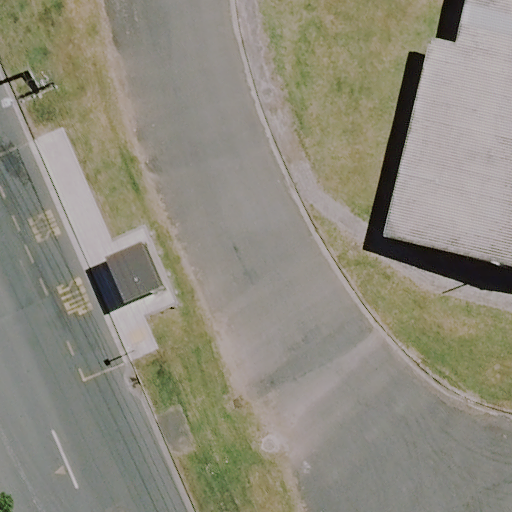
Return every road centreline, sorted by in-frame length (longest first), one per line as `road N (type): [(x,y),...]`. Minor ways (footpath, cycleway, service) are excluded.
road 1 (residential): [(387,511),(343,395),(210,120),(178,0)]
road 2 (unclassified): [(0,335),(80,511)]
